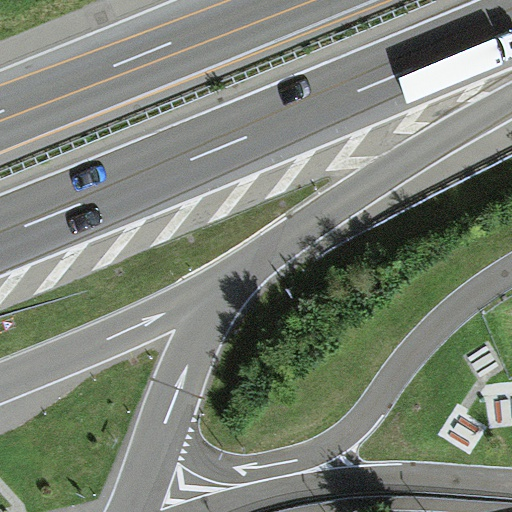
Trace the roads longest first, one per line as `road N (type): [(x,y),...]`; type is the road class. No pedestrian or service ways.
road 1 (motorway): [(0,235),(511,26)]
road 2 (motorway): [(274,0),(0,111)]
road 3 (motorway): [(266,254),(511,98)]
